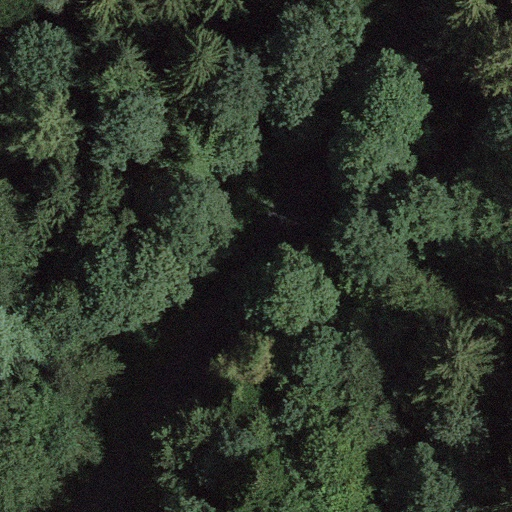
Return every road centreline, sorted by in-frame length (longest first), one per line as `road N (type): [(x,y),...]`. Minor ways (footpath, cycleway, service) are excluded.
road 1 (unclassified): [(444,0),(105,511)]
road 2 (track): [(511,139),(310,269),(266,267)]
